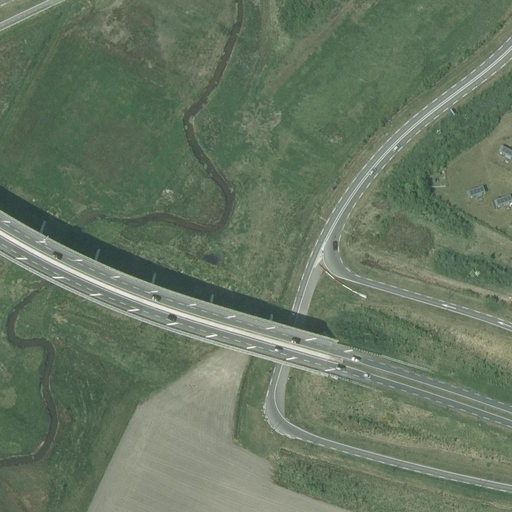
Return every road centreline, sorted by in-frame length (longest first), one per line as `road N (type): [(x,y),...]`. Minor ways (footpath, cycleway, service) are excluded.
road 1 (primary): [(511,411),(158,297),(0,221)]
road 2 (primary): [(0,240),(156,314),(511,425)]
road 3 (primary): [(329,237),(308,276),(275,387),(278,426),(511,489)]
road 4 (primary): [(511,46),(385,152),(329,237)]
road 5 (primary): [(511,332),(342,275),(332,266),(329,237)]
road 6 (unknown): [(287,137),(275,162),(275,232),(250,277),(263,296),(297,316)]
